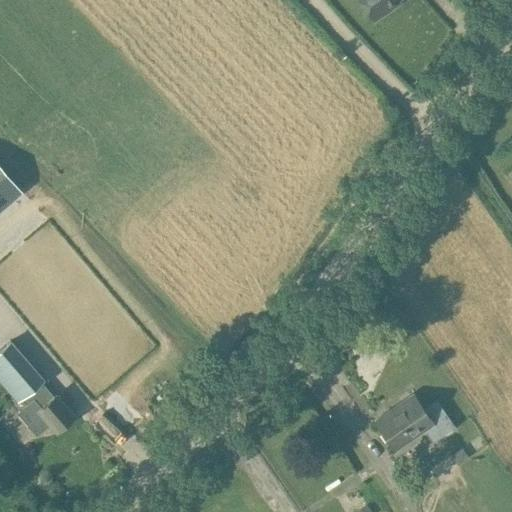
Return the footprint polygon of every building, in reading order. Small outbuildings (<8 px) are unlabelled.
[(360,0),(373,19),(391,7),(389,3),(393,0),(360,0)] [(0,165),(0,208),(21,190),(0,165)] [(33,331),(82,388),(121,356),(71,298),(33,331)] [(17,412),(37,435),(50,423),(56,431),(75,415),(56,393),(50,398),(38,383),(45,377),(11,340),(0,348),(0,380),(17,401),(21,397),(27,403),(17,412)] [(436,399),(424,408),(416,396),(394,411),(391,407),(375,418),(394,445),(408,436),(409,438),(423,429),(432,442),(455,426),(436,399)] [(461,447),(451,454),(457,463),(467,455),(461,447)]
